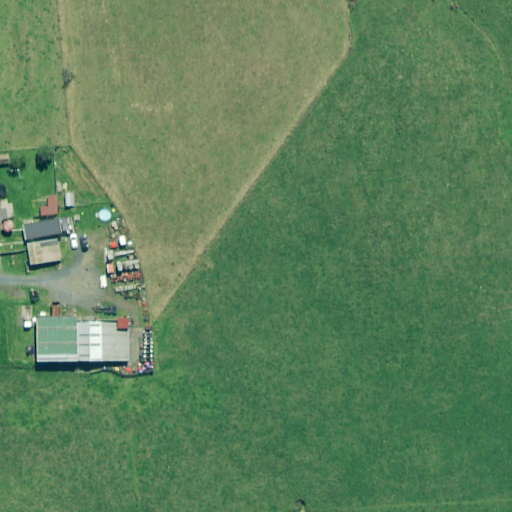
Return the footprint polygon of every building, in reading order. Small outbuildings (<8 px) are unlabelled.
[(58,216),(56,197),(48,197),(49,208),(41,209),(42,217),(58,216)] [(0,231),(17,229),(15,215),(0,216),(0,231)] [(37,239),(35,223),(24,225),(27,240),(37,239)] [(61,260),(57,237),(27,241),(31,264),(61,260)] [(78,322),(78,318),(38,318),(38,362),(129,362),(129,332),(112,332),(112,322),(78,322)]
